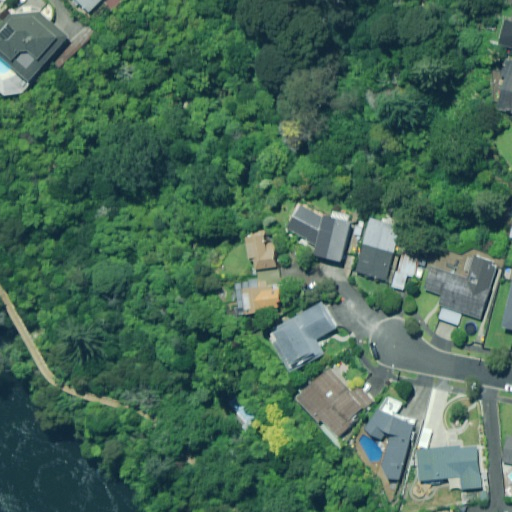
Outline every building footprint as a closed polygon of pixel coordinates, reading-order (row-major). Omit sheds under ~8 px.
[(80,0),(94,14),(107,0),(80,0)] [(70,36),(44,14),(14,16),(4,29),(6,31),(0,38),(0,45),(24,65),(20,70),(37,84),(53,64),(49,61),(70,36)] [(508,79),(501,107),(511,110),(511,60),(508,59),(503,78),(508,79)] [(355,223),(330,217),(329,222),(306,207),(292,230),(322,249),(319,257),(344,264),(355,223)] [(403,228),(373,220),(358,274),(388,282),(403,228)] [(259,260),(260,272),(283,269),(278,230),(250,233),(253,261),(259,260)] [(419,262),(403,257),(394,288),(411,293),(419,262)] [(500,265),(478,259),(472,281),(434,270),(428,292),(444,297),(438,321),(459,327),(463,315),(484,321),(500,265)] [(231,285),(235,318),(286,312),(283,279),(231,285)] [(339,330),(324,303),(278,329),(300,368),(327,354),(320,341),(339,330)] [(327,422),(340,437),(376,405),(365,394),(359,399),(332,370),(300,399),(323,425),(327,422)] [(406,464),(419,425),(377,412),(370,435),(394,443),(383,476),(401,482),(406,464)] [(453,491),(483,489),(484,502),(492,502),(491,484),(483,484),(480,448),(421,452),(423,482),(452,480),(453,491)] [(421,483),(415,492),(425,499),(431,489),(421,483)]
